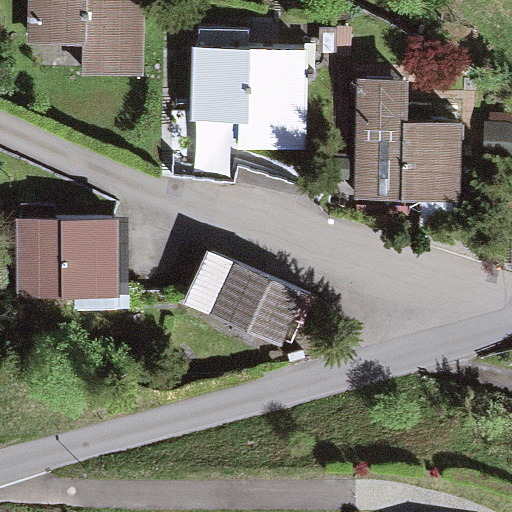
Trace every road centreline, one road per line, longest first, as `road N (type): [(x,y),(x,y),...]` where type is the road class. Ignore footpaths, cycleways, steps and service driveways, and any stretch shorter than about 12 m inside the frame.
road 1 (residential): [(508,327),(163,201),(0,126)]
road 2 (residential): [(508,327),(0,473)]
road 3 (track): [(0,482),(56,503),(392,492),(427,511)]
